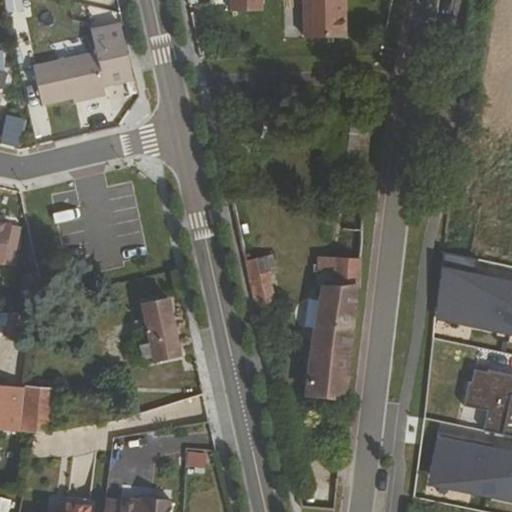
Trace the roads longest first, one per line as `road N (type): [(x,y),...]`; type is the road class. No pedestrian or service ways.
road 1 (residential): [(359,511),(409,0)]
road 2 (tertiary): [(266,511),(186,134)]
road 3 (residential): [(186,134),(22,175),(0,170)]
road 4 (tertiary): [(186,134),(152,0)]
